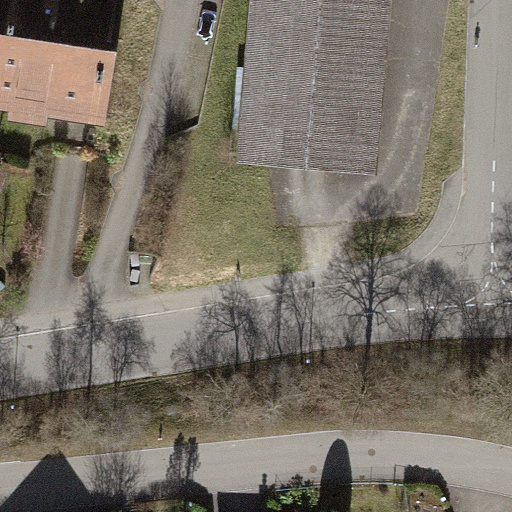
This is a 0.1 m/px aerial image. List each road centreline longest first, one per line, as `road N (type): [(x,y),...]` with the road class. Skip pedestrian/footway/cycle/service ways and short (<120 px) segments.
road 1 (residential): [(511,466),(451,454),(0,484)]
road 2 (residential): [(0,375),(503,290)]
road 3 (residential): [(498,0),(491,165),(503,290)]
